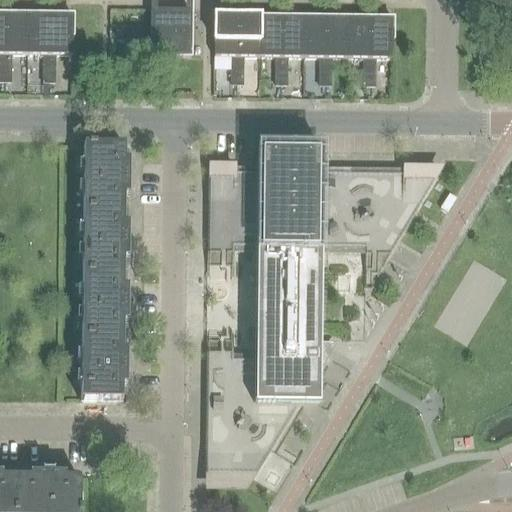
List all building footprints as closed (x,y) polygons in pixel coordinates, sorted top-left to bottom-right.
[(122,30),(122,36),(190,37),(190,14),(150,13),(150,31),(122,30)] [(27,58),(27,17),(5,17),(5,85),(10,85),(10,58),(27,58)] [(49,18),(27,17),(27,58),(43,58),(43,86),(49,86),(49,18)] [(72,18),(49,18),(49,86),(54,86),(54,58),(72,59),(72,18)] [(236,20),(214,20),(213,60),(231,60),(231,88),(236,88),(236,20)] [(259,20),(236,20),(236,88),(242,88),(242,61),(259,61),(259,20)] [(280,20),(259,20),(259,61),(275,61),(275,88),(280,88),(280,20)] [(280,20),(280,88),(286,88),(286,61),(302,61),(303,21),(291,20),(280,20)] [(325,21),(303,21),(302,61),(319,61),(319,89),(324,89),(325,21)] [(348,21),(325,21),(324,89),(330,89),(330,62),(348,62),(348,21)] [(368,21),(348,21),(348,62),(363,62),(363,89),(368,89),(368,21)] [(392,22),(368,21),(368,89),(374,89),(374,62),(392,62),(392,22)] [(190,37),(122,36),(122,41),(149,42),(149,59),(190,60),(190,37)] [(123,176),(123,159),(123,150),(94,150),(94,149),(88,149),(83,149),(82,213),(122,213),(122,189),(128,189),(128,176),(123,176)] [(205,455),(205,460),(205,465),(207,469),(209,474),(211,478),(215,481),(217,483),(221,485),(226,486),(230,487),(235,487),(240,486),(244,484),(248,481),(251,479),(253,477),(255,474),(256,472),(294,409),(297,409),(319,410),(319,374),(319,368),(325,359),(319,359),(319,346),(320,268),(320,256),(364,257),(364,286),(365,286),(365,296),(366,296),(372,286),(375,276),(437,173),(321,172),(321,157),(321,152),(309,152),(269,152),(256,152),(256,156),(256,167),(256,171),(208,171),(207,255),(206,255),(206,280),(233,280),(234,256),(255,256),(254,358),(233,357),(233,333),(206,333),(205,357),(206,357),(205,455)] [(82,213),(82,277),(122,277),(122,252),(127,252),(128,238),(122,238),(122,213),(82,213)] [(81,340),(121,341),(121,315),(127,315),(127,302),(122,302),(122,277),(82,277),(81,340)] [(81,340),(81,404),(121,405),(121,380),(126,380),(126,365),(121,365),(121,341),(81,340)] [(26,402),(27,383),(9,382),(8,401),(26,402)] [(17,482),(16,511),(81,511),(80,511),(81,483),(54,483),(54,478),(42,478),(41,483),(17,482)] [(0,511),(16,511),(17,482),(0,482),(0,511)]
